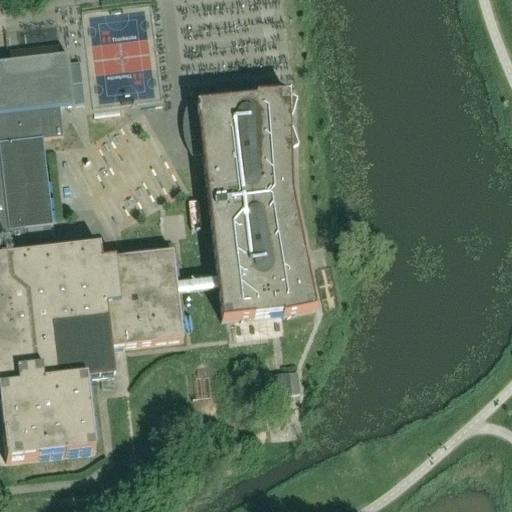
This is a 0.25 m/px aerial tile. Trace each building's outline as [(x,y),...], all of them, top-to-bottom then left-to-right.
[(57,48),(8,53),(10,65),(58,60),(57,48)] [(182,344),(172,255),(112,262),(100,264),(98,249),(27,258),(25,245),(24,232),(52,228),(42,143),(63,140),(59,110),(73,109),(68,67),(67,59),(58,60),(10,65),(0,66),(0,420),(5,466),(44,462),(94,456),(86,384),(114,380),(110,352),(182,344)] [(79,66),(68,67),(73,109),(84,108),(79,66)] [(304,259),(292,200),(289,99),(255,100),(255,103),(228,106),(228,105),(195,109),(197,126),(203,125),(204,134),(205,142),(204,143),(203,143),(202,144),(201,145),(200,147),(200,148),(200,149),(200,150),(201,151),(200,151),(221,326),(254,322),(254,321),(281,318),(282,321),(315,314),(306,269),(305,269),(303,259),(304,259)] [(265,380),(263,380),(265,405),(268,404),(291,402),(288,378),(265,380)] [(95,497),(101,509),(157,485),(142,451),(117,461),(122,474),(99,484),(103,494),(95,497)]
